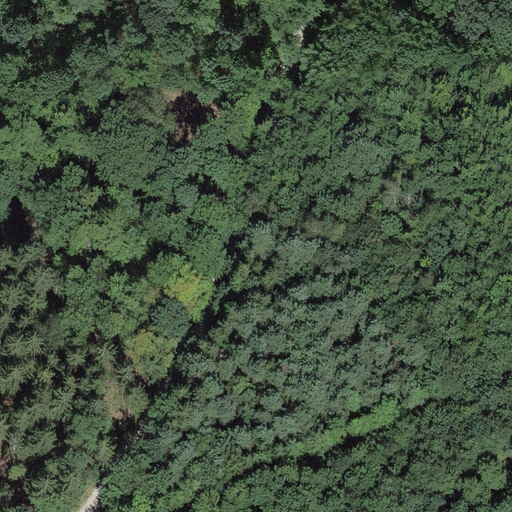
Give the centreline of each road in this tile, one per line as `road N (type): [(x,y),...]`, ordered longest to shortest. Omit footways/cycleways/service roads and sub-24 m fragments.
road 1 (track): [(98,511),(170,399),(245,225),(304,41),(338,0)]
road 2 (track): [(511,392),(217,511)]
